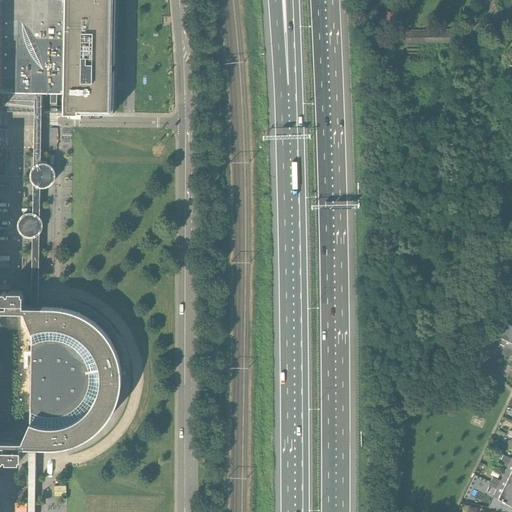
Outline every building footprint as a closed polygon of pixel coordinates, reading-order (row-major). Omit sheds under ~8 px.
[(66,0),(61,0),(0,0),(0,111),(35,112),(42,112),(43,91),(51,91),(50,103),(53,103),(57,103),(57,91),(65,92),(64,113),(114,114),(116,0),(66,0)] [(41,187),(41,165),(42,126),(42,112),(35,112),(33,216),(33,238),(32,307),(40,306),(41,187)] [(53,182),(53,181),(54,179),(54,178),(54,176),(54,174),(54,173),(53,171),(52,170),(50,168),(49,167),(48,166),(47,166),(45,165),(43,165),(41,165),(41,187),(42,188),(44,188),(46,187),(47,187),(49,186),(50,185),(52,184),(53,182)] [(31,238),(33,238),(33,216),(31,216),(30,216),(28,216),(26,217),(25,218),(23,219),(22,220),(21,221),(20,223),(20,224),(19,226),(19,228),(20,229),(20,231),(21,232),(22,234),(23,236),(25,237),(26,237),(27,238),(29,238),(31,238)] [(0,445),(4,446),(4,450),(1,450),(0,450),(0,449),(0,461),(1,461),(2,461),(3,461),(4,461),(4,460),(4,459),(5,459),(6,459),(6,462),(19,462),(20,459),(21,459),(21,447),(29,447),(29,476),(28,511),(35,511),(36,475),(37,447),(41,448),(59,447),(61,447),(63,447),(66,446),(69,445),(73,444),(76,443),(80,442),(83,440),(87,438),(90,436),(94,434),(96,432),(98,430),(101,427),(103,425),(106,421),(108,419),(110,417),(111,415),(113,412),(115,409),(116,405),(117,402),(119,398),(120,395),(121,391),(121,387),(121,385),(122,383),(122,379),(122,375),(122,373),(122,371),(121,367),(121,364),(120,361),(119,359),(119,357),(118,353),(117,351),(116,349),(114,345),(113,343),(112,341),(110,338),(109,336),(107,334),(105,331),(102,328),(100,326),(98,324),(95,322),(92,320),(88,317),(85,316),(82,314),(79,312),(75,311),(71,310),(67,309),(64,308),(61,308),(58,307),(55,307),(52,307),(40,306),(32,307),(24,306),(24,294),(22,294),(22,292),(9,291),(9,294),(7,294),(7,293),(6,292),(5,292),(4,292),(3,292),(2,292),(2,293),(1,294),(1,301),(1,302),(2,302),(2,303),(3,303),(4,304),(7,304),(7,307),(0,307),(0,445)] [(501,354),(505,356),(511,342),(511,326),(507,324),(498,343),(505,346),(501,354)] [(502,459),(511,464),(511,457),(511,459),(497,452),(495,456),(502,459)] [(511,477),(511,464),(502,459),(500,463),(507,467),(504,474),(511,477)] [(491,481),(511,491),(511,477),(504,474),(501,481),(493,477),(491,481)] [(511,506),(511,504),(511,491),(491,481),(490,482),(482,478),(480,482),(488,486),(489,486),(496,489),(490,503),(501,509),(505,502),(511,506)] [(16,503),(16,511),(26,511),(26,503),(16,503)]
